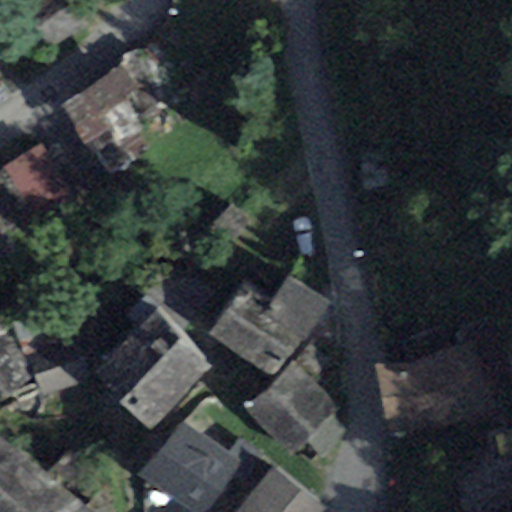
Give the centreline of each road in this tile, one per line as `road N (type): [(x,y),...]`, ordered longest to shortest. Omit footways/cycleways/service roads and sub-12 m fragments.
road 1 (residential): [(302,0),(362,385),(361,485),(344,511)]
road 2 (residential): [(148,0),(93,53),(0,118)]
